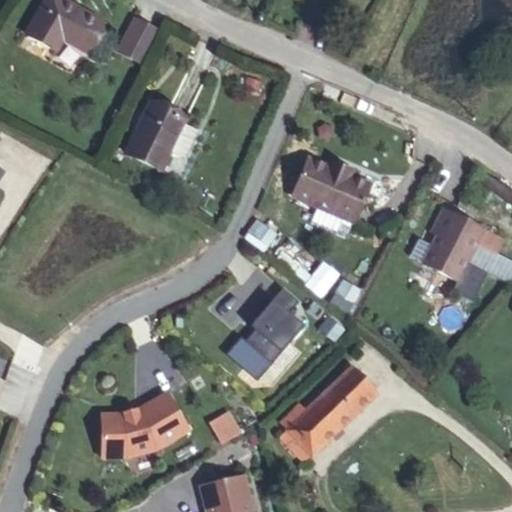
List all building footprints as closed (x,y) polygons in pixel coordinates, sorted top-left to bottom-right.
[(101,24),(59,0),(46,0),(26,36),(55,52),(62,39),(85,52),(101,24)] [(158,33),(134,20),(118,51),(142,64),(158,33)] [(258,90),(261,83),(246,78),(244,86),(258,90)] [(150,104),(125,155),(160,171),(169,153),(183,159),(197,131),(183,125),(185,121),(150,104)] [(331,128),(324,125),(318,130),(319,137),(326,140),(332,136),(331,128)] [(328,168),(308,159),(292,196),(317,207),(310,224),(345,239),(352,222),(354,223),(370,187),(350,178),(328,168)] [(330,163),(328,168),(350,178),(352,173),(330,163)] [(472,304),(487,274),(466,263),(476,243),(495,253),(501,241),(443,211),(431,233),(437,236),(422,264),(456,282),(450,292),(472,304)] [(244,239),(263,252),(275,235),(256,221),(247,234),(247,233),(244,239)] [(511,286),(511,283),(511,262),(495,253),(476,243),(466,263),(487,274),(511,286)] [(329,304),(349,316),(363,294),(343,281),(329,304)] [(298,303),(282,289),(271,302),(275,305),(254,331),(244,342),(271,365),(303,327),(288,314),(298,303)] [(275,305),(271,302),(249,328),(254,331),(275,305)] [(334,341),(343,330),(329,318),(320,329),(334,341)] [(376,393),(352,369),(306,413),(288,430),(279,438),(303,463),(332,436),(339,429),(376,393)] [(121,415),(101,416),(101,459),(127,458),(156,450),(188,432),(166,395),(139,410),(121,415)] [(288,430),(306,413),(300,408),(282,424),(288,430)] [(222,415),(235,436),(239,434),(226,413),(222,415)] [(235,436),(222,415),(209,423),(222,444),(235,436)] [(339,429),(332,436),(335,440),(343,433),(339,429)] [(251,511),(243,478),(200,489),(206,511),(251,511)]
